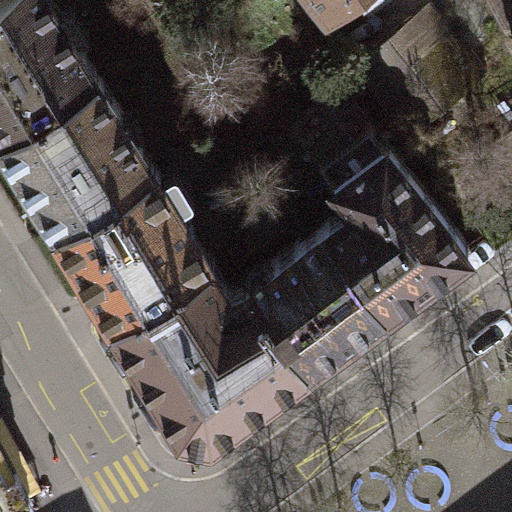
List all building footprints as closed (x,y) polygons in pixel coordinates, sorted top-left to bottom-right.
[(0,0),(0,127),(99,67),(57,0),(0,0)] [(339,0),(320,0),(328,9),(339,0)] [(511,0),(495,0),(511,27),(511,0)] [(420,15),(367,56),(415,117),(468,76),(420,15)] [(0,130),(56,221),(156,160),(99,67),(0,127),(0,130)] [(384,136),(335,78),(298,124),(331,175),(384,136)] [(321,218),(384,302),(468,243),(384,136),(331,175),(348,198),(321,218)] [(56,221),(112,311),(212,250),(156,160),(56,221)] [(321,218),(247,273),(308,357),(384,302),(321,218)] [(212,250),(112,311),(181,424),(180,433),(207,437),(208,430),(308,357),(247,273),(232,283),(212,250)] [(0,511),(5,511),(35,497),(16,462),(7,467),(0,454),(0,511)]
